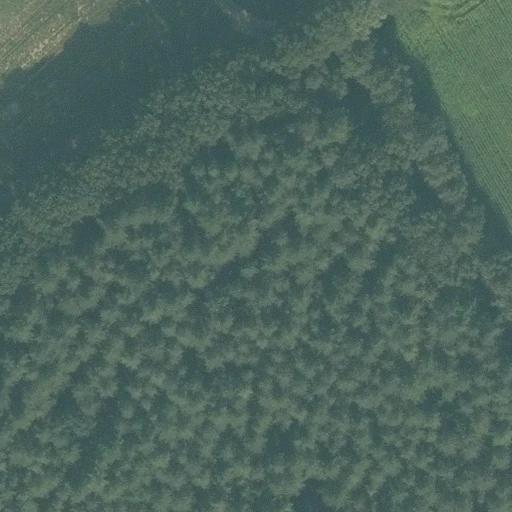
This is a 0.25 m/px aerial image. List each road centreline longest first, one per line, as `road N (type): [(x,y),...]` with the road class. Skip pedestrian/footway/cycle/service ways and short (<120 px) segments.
road 1 (track): [(317,2),(511,327)]
road 2 (track): [(256,53),(0,261)]
